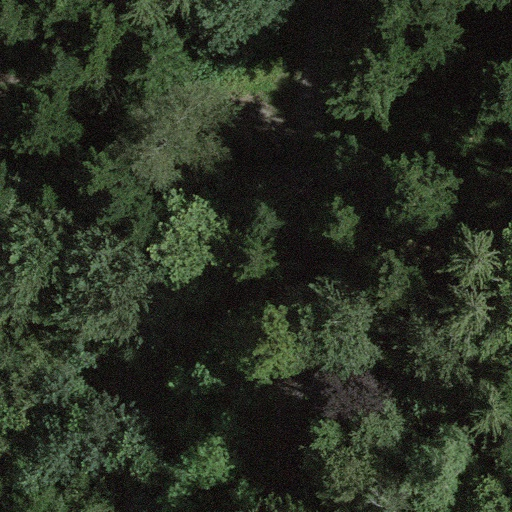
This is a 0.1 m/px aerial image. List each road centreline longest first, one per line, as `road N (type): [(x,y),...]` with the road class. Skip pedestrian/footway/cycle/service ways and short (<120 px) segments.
road 1 (track): [(316,0),(285,511)]
road 2 (track): [(308,33),(68,28),(0,37)]
